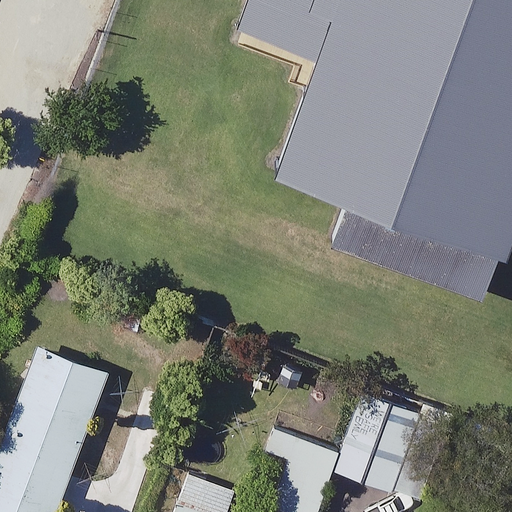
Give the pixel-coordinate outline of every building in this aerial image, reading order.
[(511,0),(240,0),(234,18),(300,42),(260,153),(347,184),(329,234),(483,289),(511,206),(511,0)] [(54,511),(110,365),(39,338),(0,443),(0,511),(54,511)] [(337,443),(331,464),(426,493),(450,411),(355,383),(337,443)] [(316,511),(331,464),(337,443),(276,424),(270,444),(289,450),(273,500),(311,511),(316,511)] [(225,511),(236,485),(188,466),(170,511),(225,511)]
